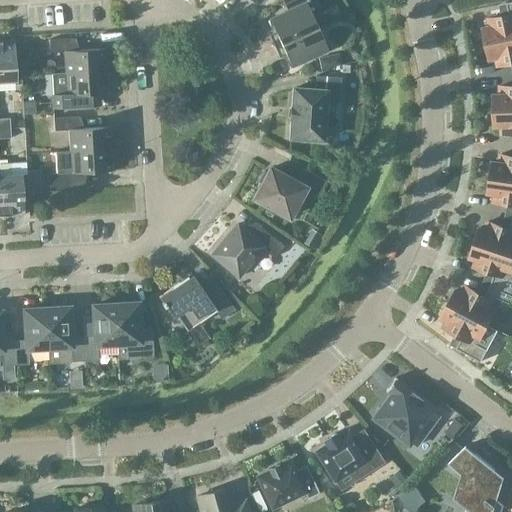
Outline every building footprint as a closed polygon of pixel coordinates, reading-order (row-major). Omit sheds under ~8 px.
[(486,44),(511,38),(511,2),(506,4),(509,15),(487,20),(489,27),(483,29),(486,44)] [(273,47),(316,28),(305,4),(269,20),(274,33),(268,36),(273,47)] [(316,28),(273,47),(278,59),(285,56),(291,69),(327,52),(316,28)] [(511,38),(486,44),(490,60),(495,59),(497,66),(511,63),(511,38)] [(73,39),(48,41),(49,53),(64,53),(65,74),(105,72),(104,49),(74,51),(73,39)] [(13,42),(0,42),(0,82),(16,82),(13,42)] [(66,95),(51,96),(52,109),(100,106),(100,94),(106,94),(105,72),(65,74),(66,95)] [(290,108),(289,120),(290,120),(289,139),(322,141),(324,103),(338,103),(340,78),(315,77),(314,91),(293,89),(291,108),(290,108)] [(494,111),(511,110),(511,86),(499,87),(499,95),(493,95),(494,111)] [(511,110),(494,111),(494,127),(500,127),(501,134),(511,133),(511,110)] [(71,152),(110,150),(109,128),(80,129),(79,117),(54,119),(55,132),(69,131),(71,152)] [(8,119),(0,119),(0,128),(9,128),(8,119)] [(0,139),(9,139),(9,128),(0,128),(0,139)] [(110,150),(71,152),(72,173),(49,175),(50,188),(83,186),(82,174),(111,172),(110,150)] [(511,156),(500,155),(498,162),(492,162),(490,177),(511,180),(511,156)] [(317,198),(326,182),(301,169),(293,183),(269,170),(267,174),(264,172),(257,183),(260,185),(253,199),(288,219),(303,190),(317,198)] [(21,175),(0,176),(0,189),(2,217),(23,216),(21,175)] [(511,180),(490,177),(488,193),(494,194),(493,202),(511,204),(511,180)] [(511,254),(511,219),(509,229),(488,222),(485,229),(480,227),(475,243),(511,254)] [(283,247),(255,224),(247,234),(236,225),(210,256),(238,279),(263,249),(274,258),(283,247)] [(511,295),(511,254),(475,243),(470,258),(475,260),(473,267),(494,274),(490,286),(511,295)] [(162,303),(160,304),(164,309),(165,308),(172,317),(174,315),(186,332),(215,312),(220,320),(234,311),(217,286),(205,295),(193,277),(188,280),(187,278),(158,297),(162,303)] [(508,311),(511,303),(511,295),(490,286),(484,297),(465,286),(461,293),(456,290),(448,304),(487,325),(498,305),(508,311)] [(115,305),(117,359),(152,357),(151,329),(139,330),(137,303),(115,305)] [(477,345),(487,325),(448,304),(441,318),(446,321),(442,328),(462,338),(456,349),(481,362),(487,350),(477,345)] [(116,345),(117,359),(115,305),(92,306),(94,337),(82,338),(83,361),(97,361),(96,346),(116,345)] [(83,361),(82,338),(71,338),(69,307),(46,309),(49,363),(83,361)] [(48,349),(49,363),(46,309),(23,310),(25,341),(13,342),(15,365),(28,365),(27,350),(48,349)] [(15,365),(13,342),(2,342),(0,311),(0,351),(1,352),(2,366),(15,365)] [(436,409),(396,379),(395,378),(385,391),(390,395),(372,419),(409,446),(411,443),(416,446),(431,426),(426,423),(436,409)] [(324,442),(326,444),(314,452),(334,482),(351,471),(357,479),(383,462),(362,430),(352,437),(347,430),(336,438),(335,435),(334,434),(333,435),(325,440),(323,441),(324,442)] [(466,446),(448,463),(476,485),(467,511),(501,511),(504,505),(497,500),(504,477),(466,446)] [(401,477),(411,470),(403,459),(393,466),(401,477)] [(306,466),(295,471),(290,460),(278,466),(277,465),(275,466),(268,469),(268,470),(256,476),(271,509),(304,493),(307,498),(318,493),(306,466)] [(407,478),(395,490),(408,501),(419,489),(407,478)] [(226,488),(196,497),(199,511),(247,511),(244,500),(231,504),(226,488)] [(167,511),(166,501),(132,505),(133,511),(167,511)]
